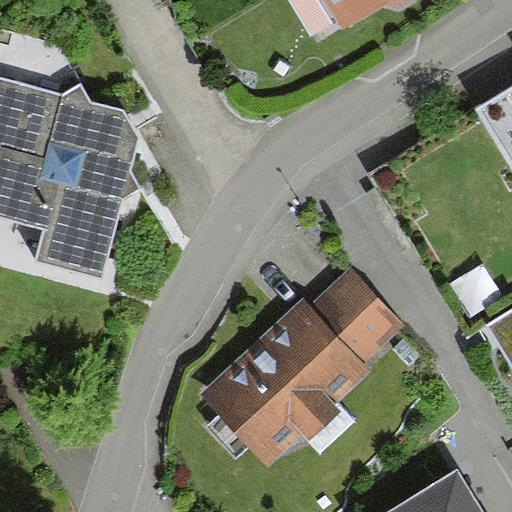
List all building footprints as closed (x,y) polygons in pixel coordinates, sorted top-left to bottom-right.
[(313,0),(325,22),(363,0),(313,0)] [(0,222),(55,233),(45,267),(109,279),(129,205),(146,195),(134,177),(145,141),(130,116),(98,113),(88,90),(70,103),(0,87),(0,151),(6,153),(0,180),(0,222)] [(511,91),(477,114),(511,170),(511,91)] [(201,396),(270,468),(304,435),(310,442),(341,412),(335,406),(371,372),(362,363),(404,323),(353,269),(311,309),(302,300),(201,396)] [(511,313),(488,328),(511,368),(511,313)] [(481,511),(454,469),(384,511),(481,511)]
